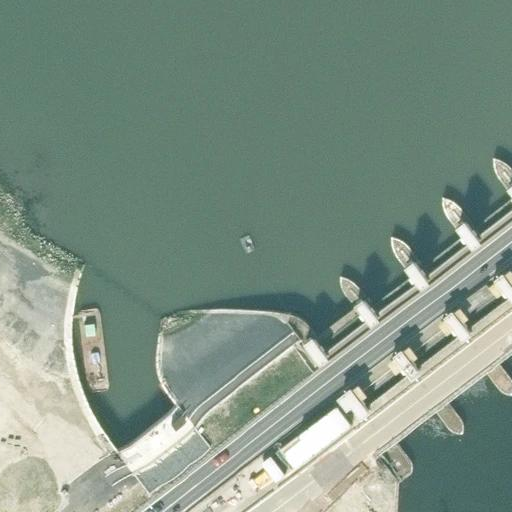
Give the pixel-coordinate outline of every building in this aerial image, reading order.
[(470,220),(461,227),(477,247),(485,241),(470,220)] [(419,261),(411,268),(426,288),(435,282),(419,261)] [(511,273),(498,284),(506,295),(511,290),(511,291),(511,273)] [(491,284),(479,294),(486,303),(499,293),(491,284)] [(369,301),(360,307),(376,328),(384,321),(369,301)] [(474,318),(466,307),(446,323),(454,333),(459,329),(470,343),(478,336),(468,322),(474,318)] [(317,340),(309,346),(324,367),(333,360),(317,340)] [(425,355),(417,345),(397,360),(405,371),(410,367),(421,380),(429,373),(419,360),(425,355)] [(366,400),(357,390),(337,406),(345,416),(351,412),(361,425),(370,418),(359,405),(366,400)]
